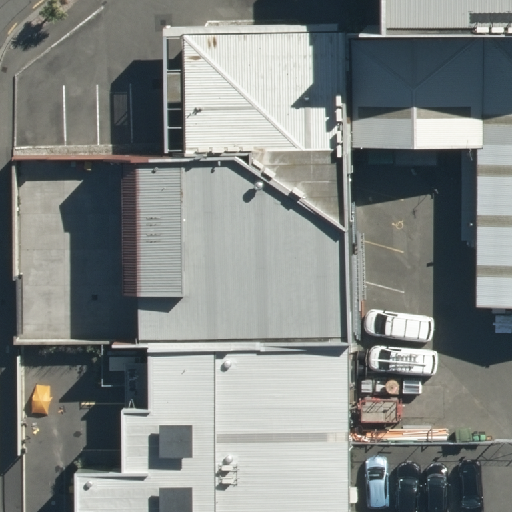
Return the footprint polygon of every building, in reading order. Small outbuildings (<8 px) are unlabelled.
[(511,0),(375,0),(376,32),(511,31),(511,0)] [(343,20),(168,23),(171,156),(244,154),(347,234),(343,20)] [(511,37),(479,38),(481,310),(511,309),(511,37)] [(477,39),(352,39),(352,144),(477,144),(477,39)] [(171,156),(138,157),(146,466),(113,467),(113,511),(354,511),(347,234),(244,154),(171,156)]
